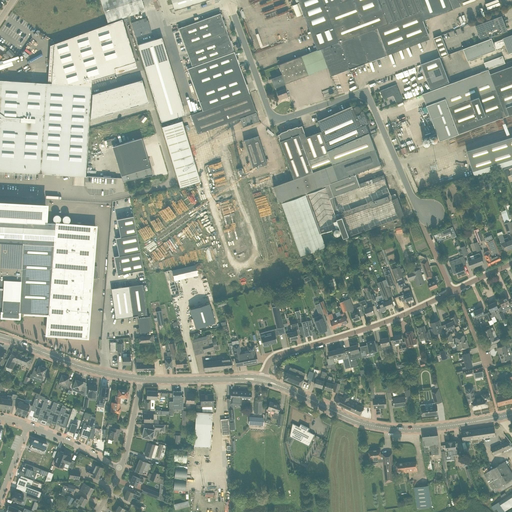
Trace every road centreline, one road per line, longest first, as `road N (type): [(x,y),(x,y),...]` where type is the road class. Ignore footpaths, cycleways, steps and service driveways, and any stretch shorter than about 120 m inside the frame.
road 1 (residential): [(429,213),(412,200),(367,98),(350,95),(285,118),(272,114),(229,0)]
road 2 (unclassified): [(0,193),(104,200),(170,184),(151,107)]
road 3 (tertiary): [(500,416),(396,429),(361,423),(267,381)]
road 4 (residential): [(269,376),(287,352),(451,291)]
road 5 (unknown): [(356,94),(372,75),(424,51),(445,19),(489,0)]
road 6 (tertiary): [(0,336),(141,379)]
road 7 (tertiary): [(141,379),(267,381)]
